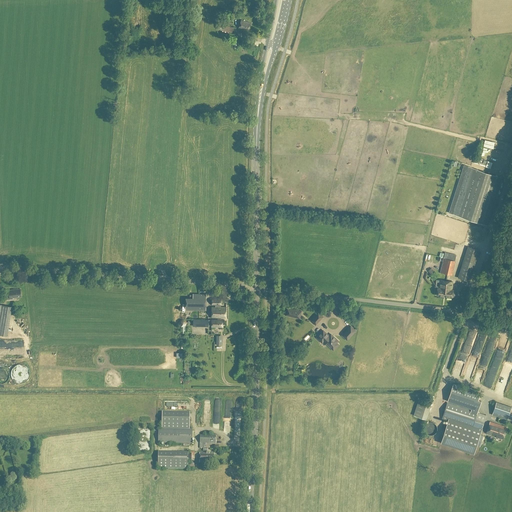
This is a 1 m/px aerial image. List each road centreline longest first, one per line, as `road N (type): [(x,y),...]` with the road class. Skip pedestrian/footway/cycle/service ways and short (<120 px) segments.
road 1 (unclassified): [(256,287),(0,266)]
road 2 (secondary): [(249,511),(256,287)]
road 3 (unclassified): [(464,313),(256,287)]
road 4 (secondary): [(256,287),(259,95)]
